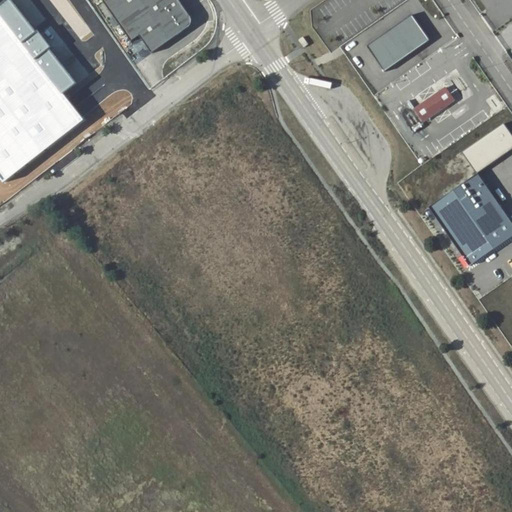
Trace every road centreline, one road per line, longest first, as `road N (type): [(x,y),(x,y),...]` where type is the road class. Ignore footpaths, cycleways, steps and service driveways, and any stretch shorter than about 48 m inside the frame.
road 1 (residential): [(252,31),(511,401)]
road 2 (unclassified): [(252,31),(0,211)]
